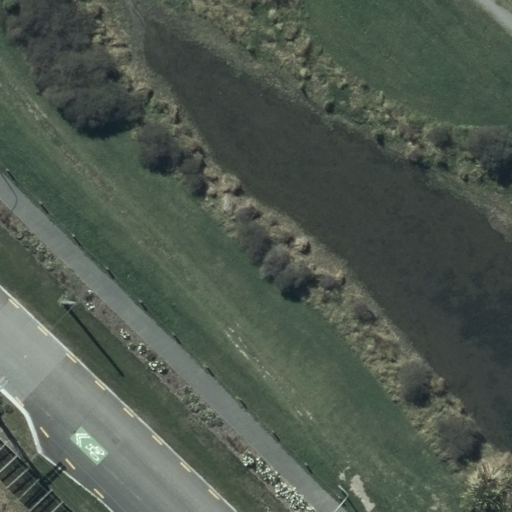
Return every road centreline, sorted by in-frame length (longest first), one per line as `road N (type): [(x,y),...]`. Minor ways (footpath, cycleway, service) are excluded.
road 1 (track): [(0,58),(401,511)]
road 2 (residential): [(0,337),(179,511)]
